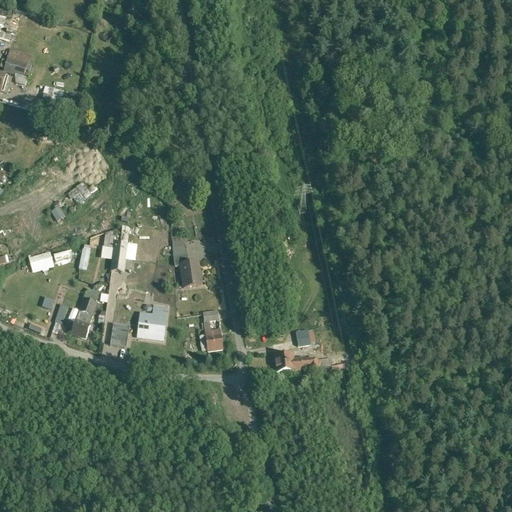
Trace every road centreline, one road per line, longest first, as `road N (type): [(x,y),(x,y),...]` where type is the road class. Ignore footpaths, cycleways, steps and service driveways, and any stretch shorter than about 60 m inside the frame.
road 1 (residential): [(244,373),(180,0)]
road 2 (residential): [(0,326),(147,374),(244,373)]
road 3 (residential): [(269,511),(244,373)]
